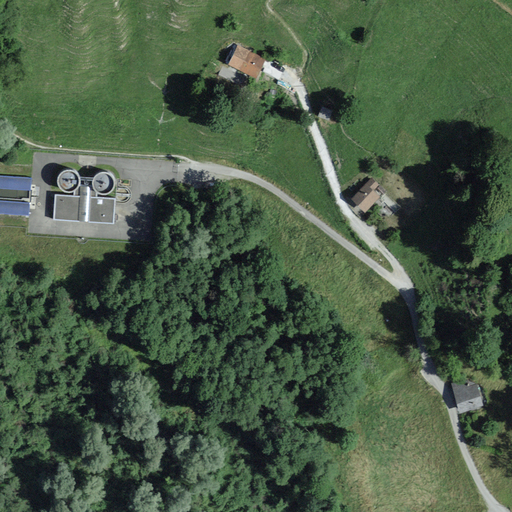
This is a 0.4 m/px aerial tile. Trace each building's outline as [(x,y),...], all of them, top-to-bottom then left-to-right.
[(267,60),(240,47),(231,64),(259,77),(267,60)] [(335,111),(324,108),(322,117),(332,120),(335,111)] [(98,198),(98,189),(101,192),(105,193),(109,193),(113,191),(116,188),(117,185),(118,181),(116,177),(114,174),(111,171),(107,171),(103,171),(99,173),(97,177),(82,176),(80,172),(76,170),(72,169),(68,170),(64,172),(62,176),(61,180),(62,184),(64,188),(68,190),(72,191),(76,190),(76,196),(57,195),(56,220),(115,224),(117,199),(98,198)] [(0,187),(31,189),(32,177),(0,175),(0,187)] [(380,186),(372,178),(353,198),(367,212),(383,196),(376,190),(380,186)] [(0,213),(30,214),(31,202),(0,200),(0,213)] [(466,387),(464,381),(452,384),(461,413),(484,406),(477,383),(466,387)]
